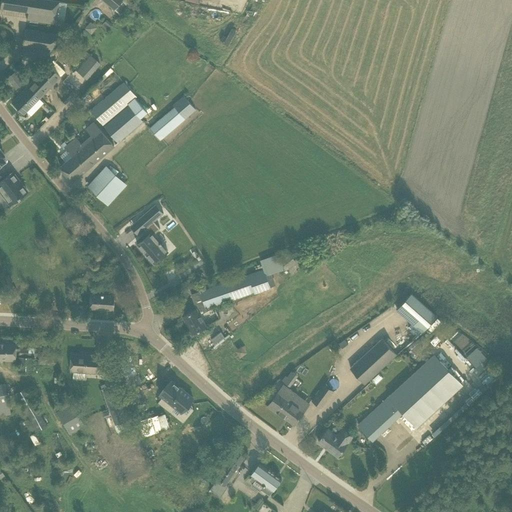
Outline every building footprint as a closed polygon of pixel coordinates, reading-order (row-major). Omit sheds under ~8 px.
[(67,3),(46,0),(0,0),(0,4),(0,8),(28,13),(27,19),(63,25),(67,3)] [(101,0),(114,10),(121,0),(101,0)] [(25,29),(23,45),(51,50),(62,35),(25,29)] [(76,71),(86,80),(100,64),(90,54),(76,71)] [(53,61),(28,87),(40,98),(59,79),(61,77),(60,77),(64,72),(53,61)] [(15,88),(22,83),(14,72),(7,77),(15,88)] [(128,104),(136,97),(137,97),(124,83),(123,83),(121,81),(117,84),(117,83),(111,88),(114,92),(91,110),(103,125),(128,104)] [(30,107),(40,98),(28,87),(11,102),(23,114),(30,107)] [(174,107),(150,128),(160,140),(196,110),(184,96),(173,105),(174,107)] [(139,101),(136,97),(128,104),(129,106),(104,126),(117,142),(143,122),(140,118),(148,112),(139,101)] [(93,138),(84,146),(96,161),(114,145),(94,122),(86,129),(93,138)] [(72,181),(96,161),(84,146),(76,138),(65,148),(72,156),(60,167),(72,181)] [(88,186),(106,203),(123,184),(105,168),(88,186)] [(12,172),(0,181),(0,192),(9,204),(26,191),(12,172)] [(142,239),(136,244),(146,255),(146,254),(154,263),(168,252),(161,243),(162,243),(160,241),(160,242),(153,235),(160,229),(154,222),(163,214),(163,213),(162,213),(162,214),(160,216),(153,208),(155,205),(155,206),(156,205),(155,204),(139,219),(150,232),(142,239)] [(279,267),(275,255),(262,259),(267,274),(281,270),(279,266),(279,267)] [(206,326),(200,315),(207,311),(206,309),(254,292),(254,294),(270,288),(263,269),(200,292),(203,301),(194,304),(196,309),(183,316),(192,334),(206,326)] [(2,272),(0,272),(0,281),(4,291),(13,286),(8,275),(5,277),(2,272)] [(412,293),(397,309),(422,332),(437,316),(412,293)] [(115,296),(91,294),(90,308),(114,309),(115,296)] [(398,354),(383,338),(350,368),(365,384),(398,354)] [(0,360),(15,361),(15,342),(0,341),(0,360)] [(467,357),(478,368),(488,357),(478,347),(467,357)] [(19,349),(18,357),(38,358),(38,363),(57,364),(58,350),(33,349),(33,350),(19,349)] [(403,413),(416,427),(463,384),(434,353),(358,424),(373,441),(403,413)] [(70,371),(74,371),(73,379),(85,379),(86,372),(102,373),(104,356),(72,354),(70,371)] [(32,373),(32,358),(18,358),(18,373),(32,373)] [(292,386),(300,374),(293,369),(284,381),(292,386)] [(173,383),(171,380),(158,393),(160,395),(155,401),(167,412),(173,407),(178,412),(191,399),(178,387),(178,386),(177,387),(174,383),(173,382),(173,383)] [(5,383),(0,383),(0,415),(10,414),(5,383)] [(118,386),(103,392),(116,425),(130,420),(118,386)] [(304,411),(293,403),(297,397),(282,386),(268,406),(276,412),(277,411),(294,424),(304,411)] [(332,392),(323,386),(311,402),(320,408),(332,392)] [(26,388),(14,394),(35,432),(47,425),(26,388)] [(86,425),(74,403),(57,412),(70,435),(86,425)] [(163,414),(137,423),(142,438),(169,428),(163,414)] [(31,427),(27,419),(19,423),(23,431),(31,427)] [(352,437),(341,429),(337,434),(328,428),(318,442),(338,456),(347,444),(347,443),(352,437)] [(216,481),(224,486),(244,457),(236,452),(216,481)] [(269,496),(281,479),(278,477),(279,477),(278,476),(277,478),(275,476),(276,475),(259,463),(250,475),(265,485),(261,490),(269,496)]
